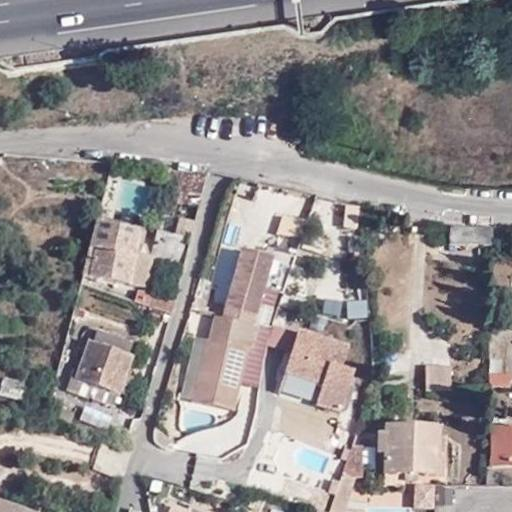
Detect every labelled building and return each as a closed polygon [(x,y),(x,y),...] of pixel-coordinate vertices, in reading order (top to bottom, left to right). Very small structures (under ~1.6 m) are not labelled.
[(202,196),(208,175),(177,170),(173,192),(188,195),(202,196)] [(186,204),(188,195),(173,192),(172,200),(186,204)] [(114,220),(97,216),(82,276),(144,291),(151,265),(134,259),(139,242),(144,243),(146,232),(114,225),(114,220)] [(185,263),(195,225),(178,221),(174,232),(178,234),(177,239),(155,234),(150,253),(185,263)] [(490,229),(450,228),(452,246),(491,247),(490,229)] [(278,285),(257,278),(249,304),(268,311),(278,285)] [(252,325),(225,319),(219,343),(196,338),(182,397),(232,409),(252,325)] [(352,349),(302,333),(288,373),(326,385),(319,405),(344,412),(357,375),(345,371),(352,349)] [(131,346),(99,334),(96,344),(91,343),(76,380),(117,396),(119,392),(125,394),(131,379),(126,376),(132,358),(129,356),(131,346)] [(450,369),(427,368),(427,391),(450,391),(450,369)] [(509,373),(487,372),(488,388),(509,388),(509,373)] [(26,386),(2,380),(0,384),(0,397),(22,403),(26,386)] [(84,404),(79,418),(106,428),(112,415),(84,404)] [(177,437),(207,451),(222,419),(191,405),(177,437)] [(511,429),(493,429),(492,465),(511,465),(511,429)] [(437,436),(385,437),(386,440),(379,440),(381,477),(405,477),(404,484),(417,484),(417,477),(436,477),(437,436)] [(108,445),(100,465),(123,474),(131,454),(108,445)] [(341,511),(348,486),(351,487),(352,479),(341,478),(334,504),(332,511),(341,511)] [(439,504),(452,505),(453,484),(440,484),(439,504)] [(289,511),(267,499),(260,511),(289,511)]
